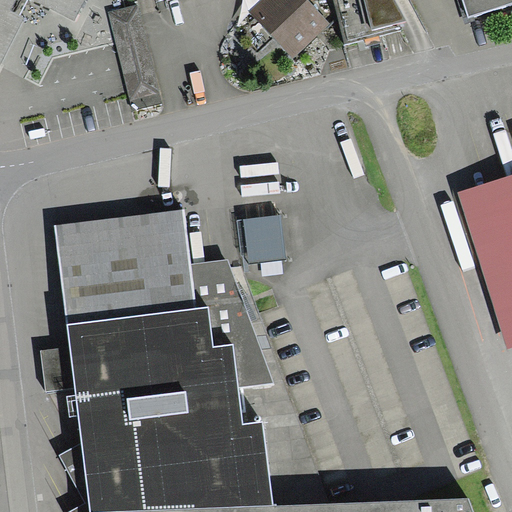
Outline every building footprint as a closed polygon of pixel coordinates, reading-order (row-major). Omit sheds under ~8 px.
[(0,0),(0,62),(24,17),(19,15),(26,0),(34,0),(74,21),(85,0),(0,0)] [(304,0),(261,0),(250,11),(293,58),(331,25),(304,0)] [(334,0),(344,44),(401,30),(399,21),(406,20),(395,0),(334,0)] [(511,6),(511,0),(461,0),(468,20),(511,6)] [(138,6),(109,13),(134,110),(163,102),(138,6)] [(360,134),(321,144),(330,181),(369,172),(360,134)] [(511,346),(511,176),(456,194),(504,349),(511,346)] [(275,384),(226,261),(191,264),(185,211),(55,226),(70,347),(75,389),(81,445),(59,457),(86,505),(72,511),(468,511),(465,501),(272,506),(263,422),(242,425),(239,389),(275,384)] [(281,215),(243,220),(248,265),(286,260),(281,215)] [(292,248),(306,245),(300,216),(286,219),(292,248)] [(75,389),(70,347),(42,351),(47,393),(75,389)]
